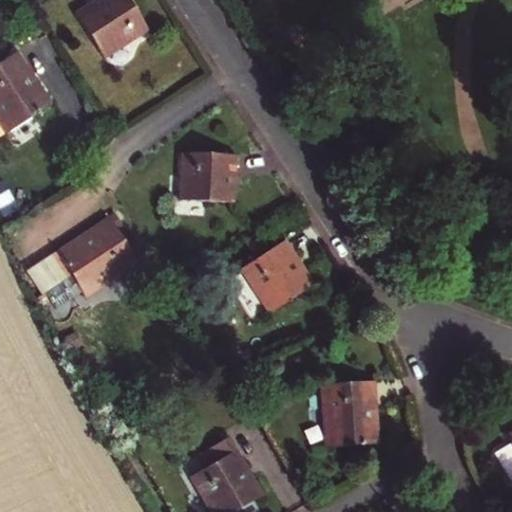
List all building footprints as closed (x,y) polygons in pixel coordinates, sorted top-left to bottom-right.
[(133,7),(128,0),(98,0),(75,16),(105,60),(149,30),(133,7)] [(19,56),(0,68),(0,140),(7,136),(52,105),(43,91),(19,56)] [(235,183),(235,157),(184,157),(184,203),(235,204),(235,183)] [(71,278),(36,301),(45,323),(137,263),(109,220),(89,233),(56,254),(71,278)] [(242,274),(269,313),(313,284),(299,264),(286,245),(242,274)] [(36,301),(71,278),(56,254),(26,274),(32,293),(36,301)] [(378,416),(375,386),(322,391),(328,450),(381,445),(378,416)] [(511,434),(509,436),(511,440),(511,441),(500,449),(498,455),(511,477),(511,434)] [(254,485),(238,457),(193,482),(210,511),(242,511),(263,501),(254,485)]
